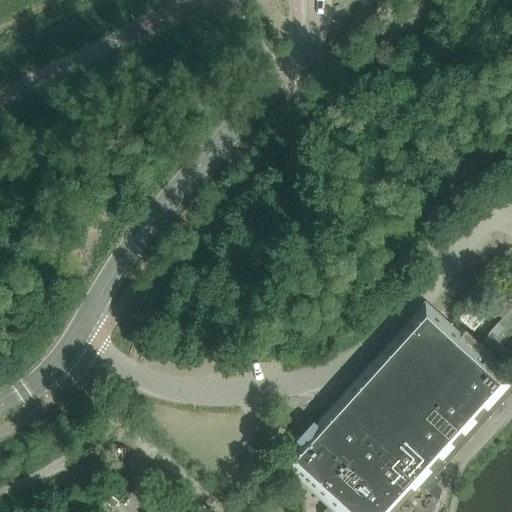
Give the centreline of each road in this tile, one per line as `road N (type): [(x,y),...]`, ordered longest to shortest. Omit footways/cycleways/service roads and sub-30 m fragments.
road 1 (unknown): [(0,502),(89,459),(123,421),(152,301),(369,49),(438,0)]
road 2 (unclassified): [(315,0),(306,50),(125,257),(57,365),(0,407)]
road 3 (unknown): [(235,0),(269,56),(263,73),(310,120)]
